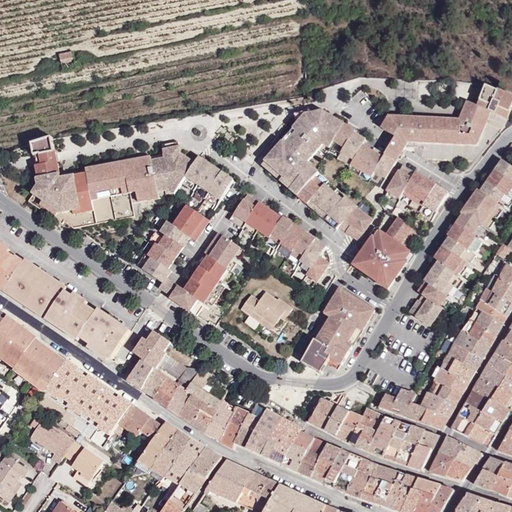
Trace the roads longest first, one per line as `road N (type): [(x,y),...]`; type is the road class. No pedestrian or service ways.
road 1 (residential): [(511,140),(444,223),(369,356),(343,384),(278,383),(245,369),(0,200)]
road 2 (unclassified): [(0,301),(231,455),(367,511)]
